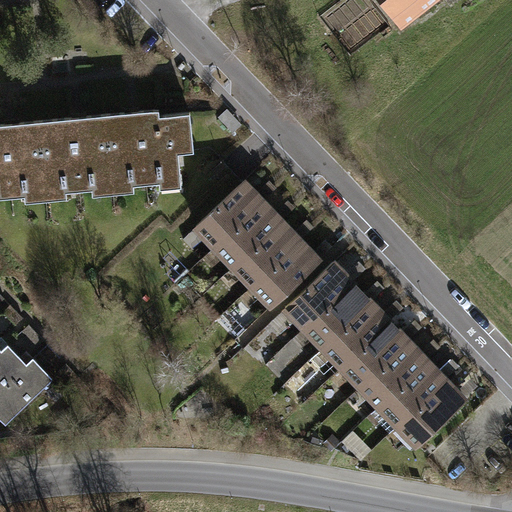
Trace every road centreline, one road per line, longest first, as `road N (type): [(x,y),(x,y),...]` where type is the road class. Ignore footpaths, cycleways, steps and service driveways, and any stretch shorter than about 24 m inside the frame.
road 1 (residential): [(511,361),(161,0)]
road 2 (tertiary): [(0,488),(193,473),(444,511)]
